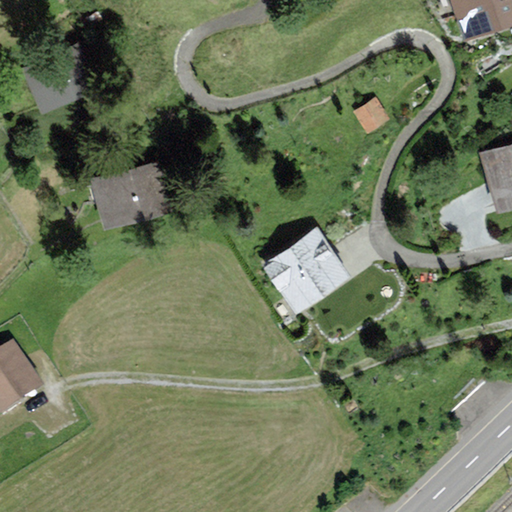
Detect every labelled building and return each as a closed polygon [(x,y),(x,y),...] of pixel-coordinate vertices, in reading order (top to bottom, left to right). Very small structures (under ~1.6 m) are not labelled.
[(511,0),(460,0),(470,26),(484,20),(487,30),(511,20),(511,0)] [(92,81),(76,47),(28,70),(44,104),(92,81)] [(375,100),(358,112),(366,125),(384,114),(375,100)] [(502,198),(511,195),(511,146),(489,154),(502,198)] [(110,198),(115,215),(163,202),(154,166),(88,184),(93,202),(110,198)] [(342,274),(314,233),(272,262),(296,298),(328,275),(333,281),(342,274)] [(31,384),(10,352),(0,358),(0,409),(3,414),(21,402),(16,393),(31,384)]
